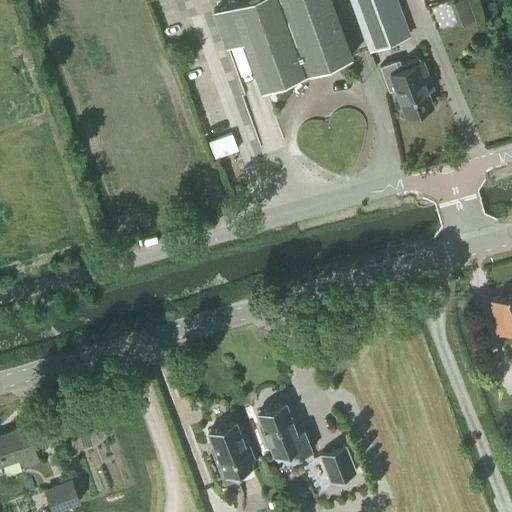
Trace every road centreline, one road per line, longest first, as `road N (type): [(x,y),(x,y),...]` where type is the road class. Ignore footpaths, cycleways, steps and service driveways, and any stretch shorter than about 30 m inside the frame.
road 1 (tertiary): [(0,382),(472,248)]
road 2 (unclassified): [(0,296),(399,186),(453,179)]
